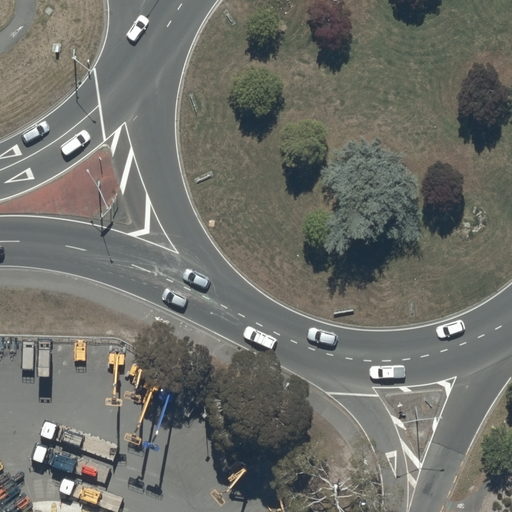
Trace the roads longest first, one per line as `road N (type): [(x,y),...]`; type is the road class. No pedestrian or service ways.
road 1 (primary): [(274,331),(233,296),(188,234),(151,137),(148,75)]
road 2 (primary): [(274,331),(127,262),(52,243),(0,242)]
road 3 (primary): [(511,318),(418,358),(381,361),(310,348)]
road 4 (residential): [(511,321),(464,408),(426,511)]
road 5 (residential): [(396,511),(381,428),(310,348)]
road 6 (primary): [(0,169),(148,75)]
